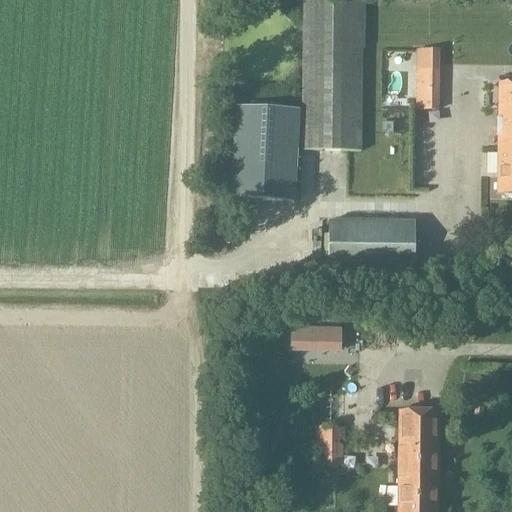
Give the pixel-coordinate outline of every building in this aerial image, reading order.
[(361,151),(362,0),(300,0),(300,151),(361,151)] [(297,50),(297,47),(297,44),(297,41),(296,37),(295,34),(294,30),(292,27),(290,24),(287,20),(284,18),(281,15),(278,13),(275,12),(270,10),(267,9),(263,8),(259,8),(255,8),(251,9),(247,10),(244,11),(241,12),(237,14),(234,16),(231,19),(229,22),(226,25),(224,28),(223,31),(221,35),(220,38),(220,41),(219,43),(219,47),(219,50),(220,54),(220,57),(222,61),(223,64),(225,67),(226,70),(229,73),(232,76),(235,79),(239,81),(242,83),(247,85),(250,86),(253,86),(257,86),(260,86),(263,86),(268,85),(271,84),(276,82),(279,81),(282,78),(285,76),(288,73),(290,70),(292,67),(294,64),(295,60),(296,56),(297,54),(297,52),(297,50)] [(416,50),(416,110),(437,110),(437,50),(416,50)] [(511,196),(511,84),(498,84),(497,196),(511,196)] [(234,109),(230,201),(294,203),(297,112),(234,109)] [(328,223),(328,272),(414,273),(414,224),(328,223)] [(437,511),(438,412),(398,412),(397,511),(437,511)] [(315,469),(338,469),(338,428),(315,428),(315,469)]
